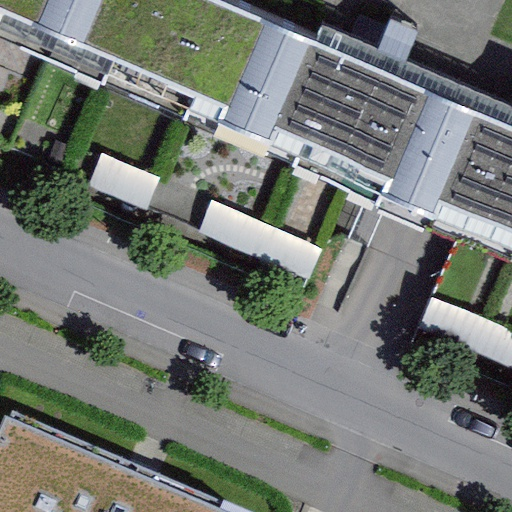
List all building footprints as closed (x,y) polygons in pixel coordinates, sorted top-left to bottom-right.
[(0,0),(0,21),(106,67),(135,0),(0,0)] [(135,0),(106,67),(244,127),(290,20),(242,0),(135,0)] [(244,127),(468,223),(511,116),(290,20),(244,127)] [(511,116),(468,223),(511,242),(511,116)] [(234,511),(9,417),(0,438),(0,511),(234,511)]
